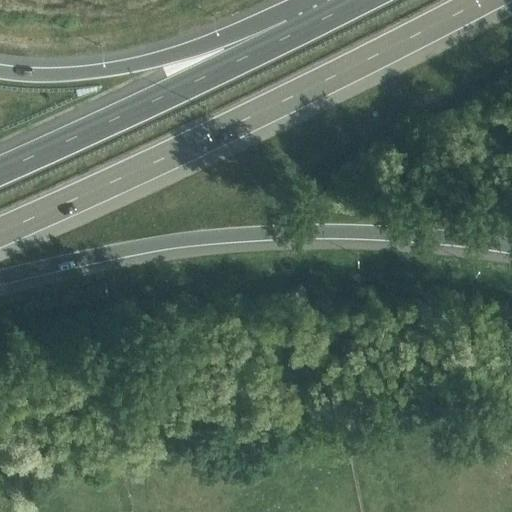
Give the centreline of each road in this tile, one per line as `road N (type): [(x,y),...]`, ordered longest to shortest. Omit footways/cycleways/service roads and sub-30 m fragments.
road 1 (motorway): [(0,230),(482,0)]
road 2 (motorway): [(0,278),(184,241),(291,230),(511,246)]
road 3 (motorway): [(312,24),(0,171)]
road 4 (motorway): [(312,24),(126,68),(0,71)]
